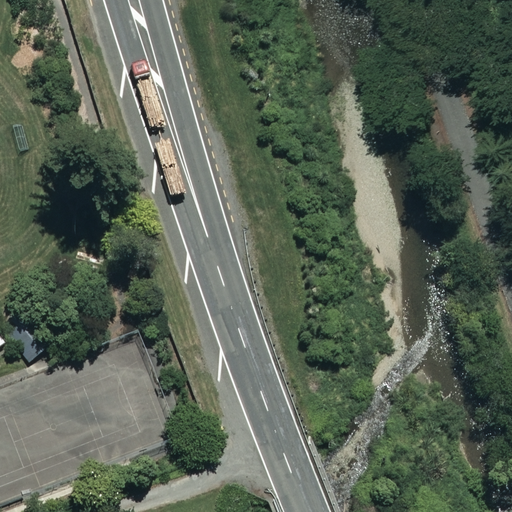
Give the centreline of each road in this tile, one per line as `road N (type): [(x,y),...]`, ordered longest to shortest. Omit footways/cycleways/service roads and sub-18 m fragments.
road 1 (trunk): [(133,0),(306,511)]
road 2 (unclassified): [(511,264),(436,0)]
